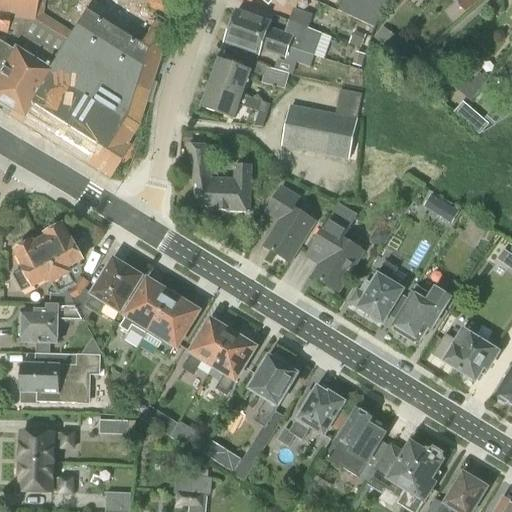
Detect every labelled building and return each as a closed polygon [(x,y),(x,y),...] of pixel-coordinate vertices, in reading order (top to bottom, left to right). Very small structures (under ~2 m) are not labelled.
[(151,101),(155,85),(150,84),(168,30),(138,11),(141,8),(132,2),(130,6),(119,0),(93,0),(85,14),(57,59),(23,35),(25,20),(32,21),(35,0),(0,0),(0,105),(11,113),(8,119),(108,182),(108,181),(128,148),(124,146),(132,132),(142,119),(139,117),(140,114),(142,103),(148,103),(150,105),(151,101)] [(385,10),(366,0),(344,0),(338,12),(373,28),(385,10)] [(366,0),(385,10),(391,0),(366,0)] [(455,0),(465,13),(482,0),(455,0)] [(238,13),(232,29),(290,50),(315,57),(314,56),(322,35),(308,30),(313,17),(294,10),(285,34),(270,28),(272,25),(238,13)] [(290,50),(232,29),(226,46),(260,58),(262,52),(311,68),(315,57),(290,50)] [(221,63),(212,86),(269,108),(270,106),(244,97),(253,74),(221,63)] [(262,84),(285,90),(289,75),(266,69),(262,84)] [(459,76),(451,86),(471,102),(488,81),(479,74),(470,85),(459,76)] [(269,108),(212,86),(204,110),(236,121),(241,107),(266,117),(269,108)] [(283,149),(349,161),(361,95),(340,92),(336,115),(290,106),(283,149)] [(463,103),(454,114),(479,136),(488,126),(463,103)] [(510,117),(497,105),(485,119),(495,127),(510,117)] [(199,213),(211,213),(212,182),(214,149),(190,148),(199,213)] [(212,182),(211,213),(251,215),(252,169),(236,168),(236,182),(212,182)] [(310,253),(314,245),(335,212),(323,204),(312,222),(293,210),(299,200),(283,189),(266,215),(278,223),(263,248),(289,265),(300,247),(310,253)] [(327,254),(318,269),(312,278),(338,295),(364,254),(342,240),(348,231),(357,216),(339,206),(335,212),(314,245),(327,254)] [(447,206),(439,217),(452,225),(459,214),(447,206)] [(48,240),(41,245),(73,304),(80,300),(86,291),(85,290),(90,284),(80,277),(76,283),(69,270),(82,263),(80,259),(82,254),(79,250),(74,248),(72,244),(71,245),(62,228),(58,231),(54,231),(52,235),(47,237),(48,240)] [(50,294),(50,309),(76,309),(73,304),(41,245),(35,248),(33,246),(28,243),(18,248),(17,255),(25,270),(14,277),(23,294),(34,287),(34,288),(49,280),(57,295),(50,294)] [(511,256),(505,252),(498,262),(511,271),(511,256)] [(73,304),(76,309),(84,324),(93,313),(99,317),(106,305),(120,314),(141,280),(138,278),(137,275),(131,272),(129,273),(114,264),(94,297),(86,291),(80,300),(73,304)] [(386,264),(372,287),(367,283),(360,294),(358,292),(350,305),(370,317),(371,321),(378,325),(381,324),(384,326),(389,317),(402,297),(404,292),(390,283),(398,271),(386,264)] [(131,333),(145,341),(171,299),(170,298),(169,295),(161,290),(158,291),(148,285),(121,330),(130,335),(131,333)] [(397,322),(391,331),(417,346),(429,328),(432,330),(444,311),(441,308),(447,298),(436,291),(432,296),(418,288),(409,301),(397,322)] [(402,297),(389,317),(397,322),(409,301),(402,297)] [(171,299),(145,341),(159,350),(157,353),(170,361),(197,316),(184,308),(184,304),(176,300),(173,301),(171,299)] [(76,309),(50,309),(48,309),(48,313),(24,313),(23,329),(21,331),(21,337),(23,341),(23,345),(58,347),(59,323),(84,324),(76,309)] [(201,363),(213,370),(233,337),(232,333),(225,329),(222,330),(211,324),(182,370),(193,377),(201,363)] [(498,354),(464,333),(458,343),(446,335),(433,356),(464,375),(461,379),(473,386),(484,369),(488,371),(498,354)] [(233,337),(213,370),(223,376),(215,390),(225,397),(235,383),(236,384),(256,351),(246,346),(245,342),(238,337),(235,338),(233,337)] [(99,379),(100,372),(100,359),(36,357),(36,367),(21,366),(21,378),(18,381),(18,391),(21,393),(21,394),(21,405),(38,405),(38,404),(90,405),(91,379),(99,379)] [(269,360),(249,392),(264,402),(257,414),(258,414),(253,423),(266,430),(298,377),(286,370),(285,363),(276,358),(269,360)] [(497,396),(499,402),(504,405),(509,404),(511,405),(511,368),(496,395),(497,396)] [(304,413),(291,433),(285,430),(277,442),(288,448),(294,438),(302,443),(311,430),(324,438),(345,405),(342,403),(344,399),(335,394),(333,398),(330,396),(328,398),(318,391),(313,399),(308,396),(299,410),(304,413)] [(142,422),(155,430),(164,416),(150,408),(142,422)] [(328,460),(367,484),(389,448),(381,443),(388,431),(371,421),(370,415),(363,411),(358,413),(357,412),(339,442),(328,460)] [(99,445),(127,446),(128,422),(100,421),(99,445)] [(23,434),(22,465),(53,465),(54,450),(74,450),(75,436),(23,434)] [(187,449),(201,457),(208,443),(194,435),(187,449)] [(229,468),(226,473),(244,483),(265,449),(254,442),(236,472),(229,468)] [(389,448),(367,484),(368,484),(366,487),(383,496),(385,492),(399,500),(396,505),(407,511),(419,511),(424,503),(435,486),(431,483),(443,463),(442,463),(440,455),(435,452),(428,454),(427,453),(426,455),(411,446),(406,455),(391,445),(390,448),(389,448)] [(53,465),(22,465),(21,493),(73,495),(73,481),(53,480),(53,465)] [(188,511),(189,511),(194,470),(193,470),(192,479),(179,478),(176,508),(189,509),(188,511)] [(194,470),(189,511),(206,511),(208,497),(211,498),(213,479),(208,479),(209,472),(194,470)] [(475,483),(463,475),(444,505),(435,500),(427,511),(454,511),(455,511),(475,511),(488,491),(485,489),(486,485),(479,481),(475,483)] [(105,494),(105,511),(130,511),(130,495),(105,494)] [(511,511),(511,505),(504,501),(497,511),(511,511)]
